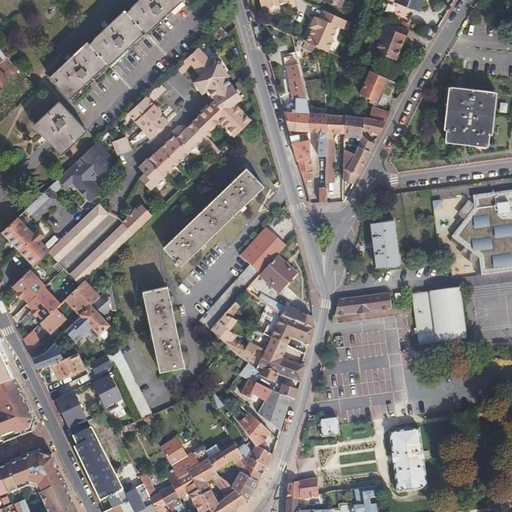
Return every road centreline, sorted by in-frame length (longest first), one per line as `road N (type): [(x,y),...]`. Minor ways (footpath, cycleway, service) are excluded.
road 1 (tertiary): [(302,219),(240,0)]
road 2 (tertiary): [(265,506),(299,411),(324,304)]
road 3 (unclassified): [(466,0),(366,182)]
road 4 (residential): [(366,182),(511,165)]
road 5 (unclassified): [(53,434),(0,319)]
